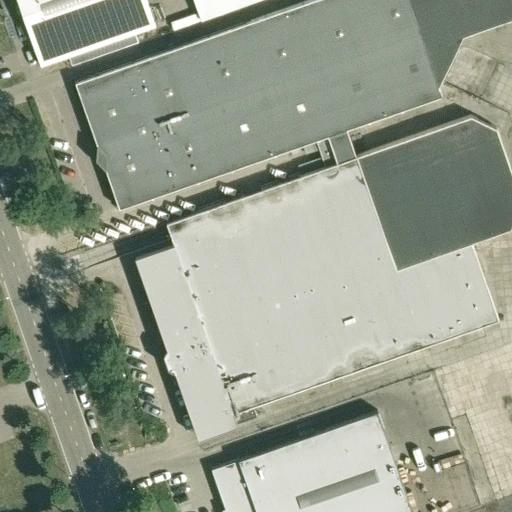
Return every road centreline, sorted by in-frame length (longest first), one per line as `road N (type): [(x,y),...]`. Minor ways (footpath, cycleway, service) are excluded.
road 1 (unknown): [(85,470),(511,328)]
road 2 (tertiary): [(100,511),(0,222)]
